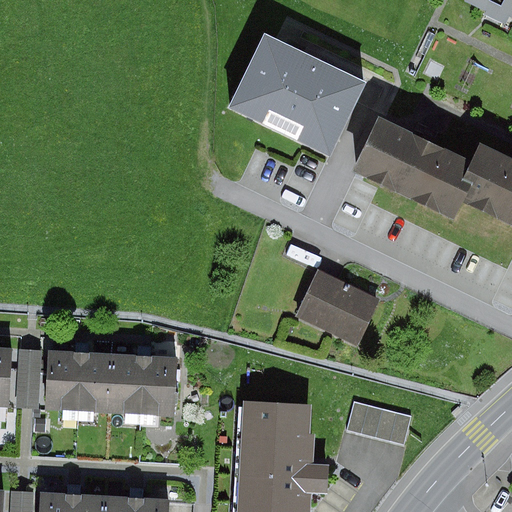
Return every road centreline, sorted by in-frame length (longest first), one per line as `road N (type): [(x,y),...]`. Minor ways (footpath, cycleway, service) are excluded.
road 1 (unknown): [(368,87),(303,227)]
road 2 (primary): [(511,406),(420,499)]
